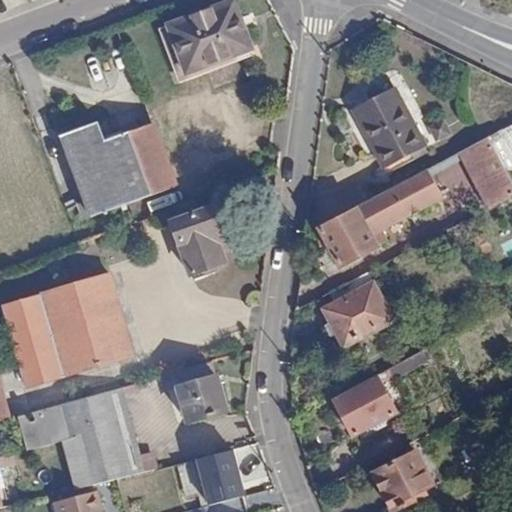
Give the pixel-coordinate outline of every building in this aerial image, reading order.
[(258,48),(239,0),(238,0),(172,24),(190,73),(258,48)] [(390,87),(377,94),(365,101),(348,109),(385,178),(412,164),(408,155),(422,148),(390,87)] [(365,101),(377,94),(374,89),(363,95),(365,101)] [(98,120),(60,136),(85,202),(78,206),(84,221),(175,187),(152,123),(105,141),(98,120)] [(511,194),(511,180),(488,135),(458,153),(477,190),(496,181),(504,199),(511,194)] [(332,219),(320,225),(339,263),(375,244),(373,241),(380,237),(377,228),(444,192),(441,186),(436,189),(425,169),(377,194),(332,219)] [(496,181),(477,190),(487,208),(504,199),(496,181)] [(216,209),(173,225),(193,279),(225,267),(219,248),(229,243),(216,209)] [(463,221),(452,227),(463,249),(474,243),(463,221)] [(64,378),(134,356),(109,274),(40,296),(64,378)] [(325,307),(345,346),(393,320),(373,282),(325,307)] [(427,360),(422,350),(389,368),(394,377),(427,360)] [(171,374),(173,382),(216,369),(214,362),(171,374)] [(377,374),(333,397),(352,433),(396,410),(377,374)] [(0,375),(0,418),(10,417),(3,375),(0,375)] [(189,423),(226,412),(218,378),(179,389),(189,423)] [(139,475),(116,391),(106,394),(113,422),(128,478),(139,475)] [(113,422),(106,394),(65,405),(73,432),(113,422)] [(218,420),(196,426),(201,443),(223,437),(218,420)] [(128,478),(113,422),(73,432),(75,440),(88,487),(128,478)] [(410,439),(371,460),(375,469),(414,448),(410,439)] [(73,491),(88,487),(75,440),(62,443),(73,491)] [(414,448),(375,469),(372,471),(391,509),(413,498),(411,492),(425,485),(432,481),(414,448)] [(234,449),(196,459),(208,506),(246,496),(234,449)] [(0,459),(0,507),(1,508),(0,501),(0,470),(18,465),(16,456),(0,459)] [(411,492),(413,498),(428,490),(425,485),(411,492)] [(103,511),(98,491),(50,503),(52,511),(103,511)]
